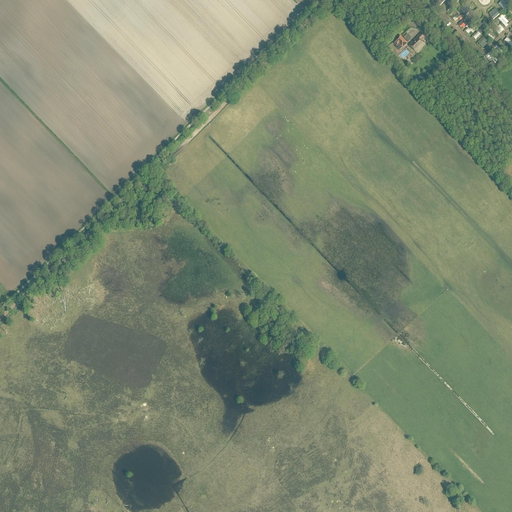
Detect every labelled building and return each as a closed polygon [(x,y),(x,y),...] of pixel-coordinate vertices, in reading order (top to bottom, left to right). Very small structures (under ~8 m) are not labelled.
[(470,18),(479,8),(472,2),(463,12),(470,18)] [(447,3),(441,9),(446,14),(452,8),(447,3)] [(507,15),(501,21),(506,26),(511,19),(507,15)] [(409,46),(417,53),(425,45),(422,42),(425,38),(420,33),(417,37),(418,38),(409,46)] [(395,42),(393,43),(397,47),(399,45),(403,49),(408,44),(400,36),(394,41),(395,42)]
